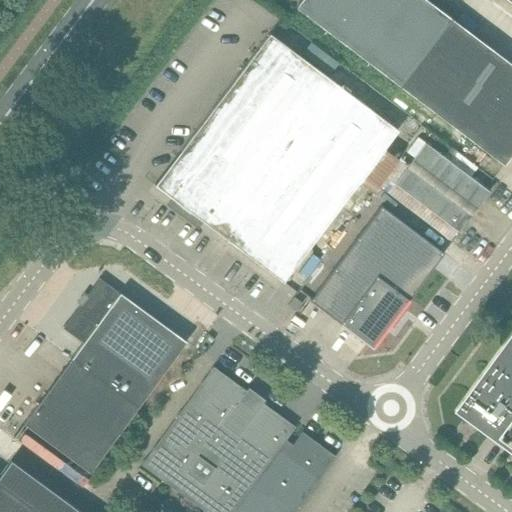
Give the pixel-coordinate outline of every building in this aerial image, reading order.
[(511,65),(425,0),(301,0),(296,7),(503,164),(511,152),(511,65)] [(269,34),(155,185),(283,282),(397,130),(269,34)] [(421,143),(392,184),(443,220),(459,232),(489,191),(473,179),(421,143)] [(381,207),(311,300),(372,347),(442,253),(381,207)] [(99,278),(63,328),(83,343),(71,359),(138,406),(174,358),(186,342),(99,278)] [(294,297),(288,305),(296,311),(302,303),(294,297)] [(511,335),(455,413),(457,413),(458,411),(499,441),(511,423),(511,335)] [(71,359),(24,424),(89,472),(138,406),(71,359)] [(213,367),(141,465),(205,511),(247,511),(305,434),(302,432),(292,445),(286,440),(295,427),(213,367)] [(294,511),(335,456),(305,434),(247,511),(294,511)] [(0,511),(80,511),(11,461),(0,475),(0,511)]
